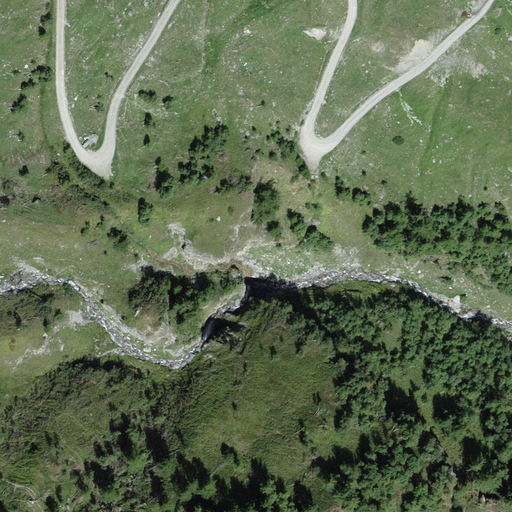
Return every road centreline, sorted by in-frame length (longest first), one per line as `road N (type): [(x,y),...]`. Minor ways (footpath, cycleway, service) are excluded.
road 1 (track): [(489,0),(433,56),(318,146),(308,139),(309,123),(352,0)]
road 2 (track): [(175,0),(119,94),(105,155),(97,160),(84,157),(65,118),(60,0)]
